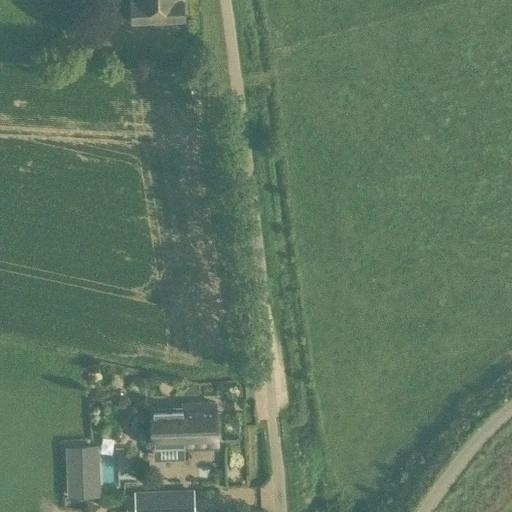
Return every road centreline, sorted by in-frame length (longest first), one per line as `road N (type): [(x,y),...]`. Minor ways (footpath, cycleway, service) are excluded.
road 1 (unclassified): [(281,511),(229,0)]
road 2 (unclassified): [(420,511),(453,462),(511,405)]
